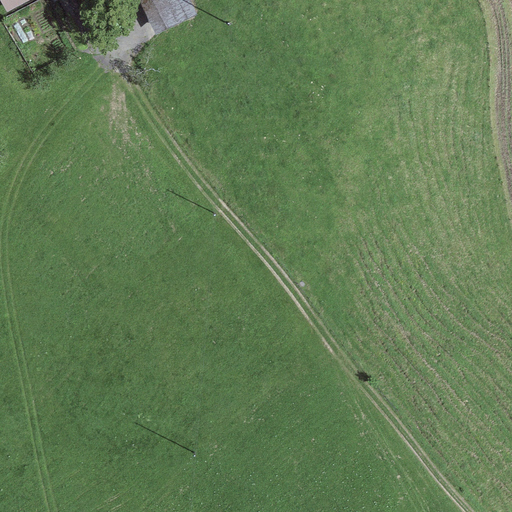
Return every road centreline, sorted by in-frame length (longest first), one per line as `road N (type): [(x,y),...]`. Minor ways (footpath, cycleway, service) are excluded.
road 1 (track): [(114,57),(181,156),(470,511)]
road 2 (track): [(0,264),(52,511)]
road 3 (track): [(114,57),(0,233)]
road 4 (track): [(493,0),(505,54),(502,117),(511,174)]
